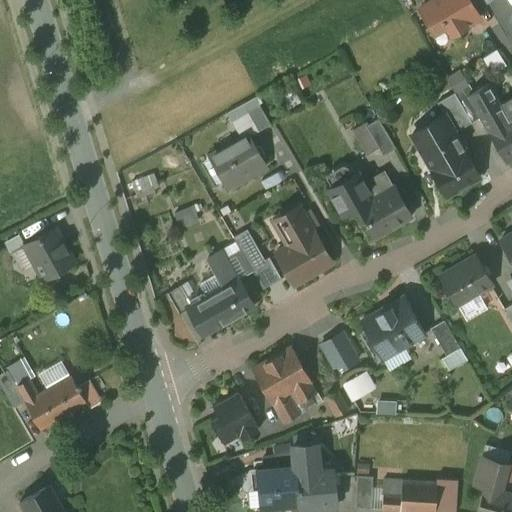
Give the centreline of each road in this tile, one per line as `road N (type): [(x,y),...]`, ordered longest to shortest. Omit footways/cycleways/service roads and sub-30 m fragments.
road 1 (residential): [(511,183),(473,222),(396,263),(338,282),(268,337),(153,392)]
road 2 (tertiary): [(153,392),(34,0)]
road 3 (residential): [(153,392),(0,481)]
road 4 (tertiary): [(190,511),(153,392)]
